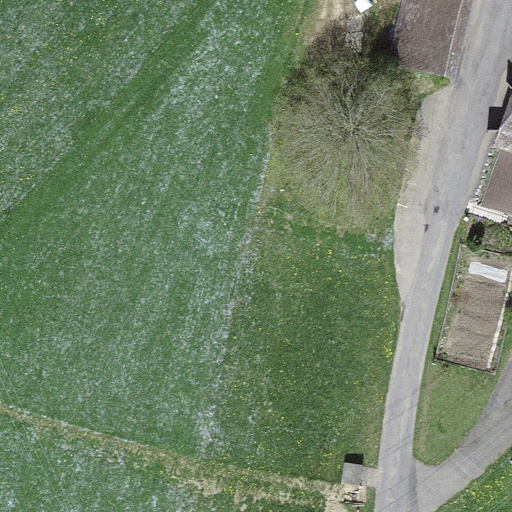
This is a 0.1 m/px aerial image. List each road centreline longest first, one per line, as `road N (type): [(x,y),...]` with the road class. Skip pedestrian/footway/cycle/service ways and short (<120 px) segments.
road 1 (unclassified): [(501,0),(425,292),(390,511)]
road 2 (track): [(391,500),(460,470),(489,435)]
